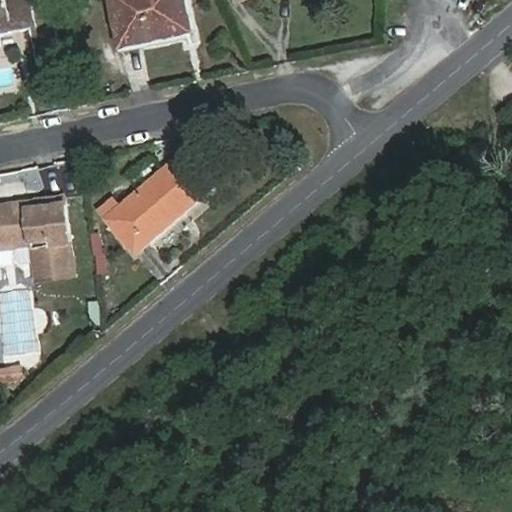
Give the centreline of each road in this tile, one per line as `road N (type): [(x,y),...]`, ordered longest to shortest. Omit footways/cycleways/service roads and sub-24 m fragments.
road 1 (tertiary): [(366,148),(0,454)]
road 2 (residential): [(0,149),(301,86),(329,94),(366,148)]
road 3 (tertiary): [(486,46),(366,148)]
